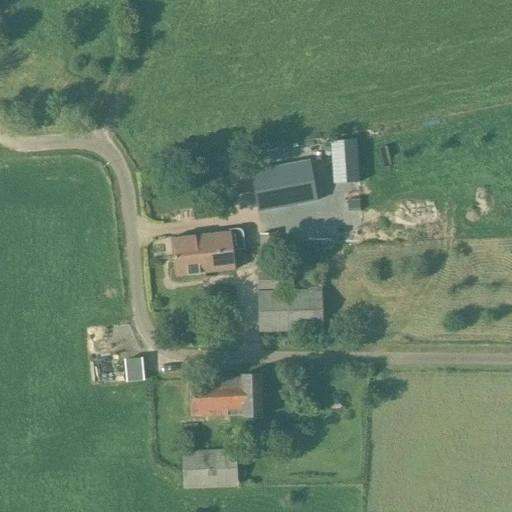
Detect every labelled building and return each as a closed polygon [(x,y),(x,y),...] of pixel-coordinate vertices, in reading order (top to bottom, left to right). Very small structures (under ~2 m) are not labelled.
[(359,182),(356,139),(331,141),(334,184),(359,182)] [(250,172),(258,212),(317,200),(310,161),(250,172)] [(238,232),(237,232),(172,239),(174,258),(231,251),(243,250),(241,235),(241,234),(241,233),(240,233),(239,232),(238,232)] [(260,264),(278,264),(277,234),(259,234),(260,264)] [(175,284),(177,284),(195,282),(195,274),(233,269),(231,251),(174,258),(174,260),(166,262),(168,277),(168,278),(169,279),(170,281),(171,282),(172,283),(174,283),(175,284)] [(257,291),(258,291),(281,291),(281,271),(257,272),(257,291)] [(281,291),(258,291),(258,333),(323,331),(322,290),(281,291)] [(243,417),(261,417),(260,375),(242,375),(242,378),(189,380),(191,417),(243,415),(243,417)] [(183,490),(238,488),(236,450),(182,451),(183,490)]
